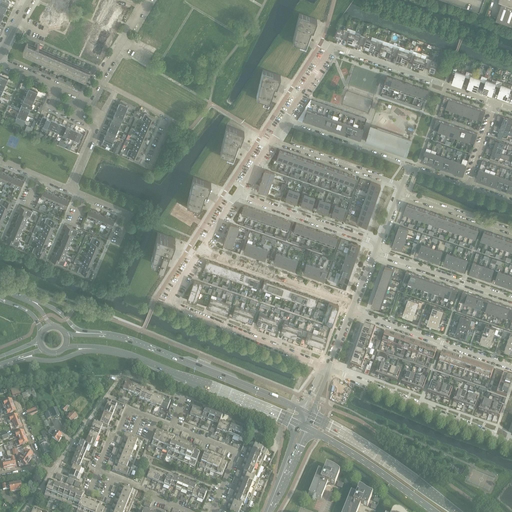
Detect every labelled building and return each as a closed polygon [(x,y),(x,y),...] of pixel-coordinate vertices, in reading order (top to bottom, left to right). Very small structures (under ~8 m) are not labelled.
[(442,0),(480,13),(484,0),(442,0)] [(511,0),(499,0),(499,2),(502,3),(496,21),(511,26),(511,25),(511,0)] [(317,20),(299,13),(299,14),(297,25),(299,25),(296,30),(295,29),(294,35),(296,36),(294,41),(300,43),(299,46),(305,48),(312,28),(313,29),(314,26),(313,26),(314,25),(315,25),(317,20)] [(343,30),(338,28),(335,38),(336,38),(336,37),(340,39),(340,40),(341,38),(344,39),(347,30),(344,29),(343,30)] [(350,31),(347,30),(344,39),(346,39),(346,42),(347,42),(347,41),(351,43),(355,34),(349,32),(350,31)] [(360,36),(355,34),(351,43),(352,44),(352,43),(355,44),(356,44),(356,45),(357,45),(358,43),(360,44),(363,36),(360,35),(360,36)] [(366,37),(363,36),(360,44),(363,45),(362,47),(363,48),(363,47),(367,48),(367,49),(368,49),(371,40),(366,38),(366,37)] [(377,50),(380,41),(380,39),(372,37),(371,40),(368,49),(369,49),(373,50),(372,51),(373,51),(374,49),(377,50)] [(383,42),(380,41),(377,50),(379,51),(379,53),(380,53),(384,54),(383,55),(384,55),(387,46),(382,44),(383,42)] [(35,43),(34,45),(34,46),(27,43),(23,52),(37,58),(86,79),(89,70),(41,49),(41,48),(42,48),(41,48),(42,46),(39,44),(35,43)] [(393,47),(387,46),(384,55),(385,55),(385,54),(388,55),(389,56),(389,57),(390,57),(390,55),(393,56),(396,47),(393,46),(393,47)] [(399,48),(396,47),(393,56),(396,57),(395,59),(396,59),(396,58),(400,60),(401,61),(404,51),(399,49),(399,48)] [(409,53),(404,51),(401,61),(401,60),(404,61),(406,62),(405,62),(406,63),(407,60),(410,61),(412,53),(409,52),(409,53)] [(416,54),(412,53),(410,61),(412,62),(411,64),(412,65),(413,64),(414,64),(416,65),(416,66),(417,66),(420,57),(415,55),(416,54)] [(425,59),(420,57),(417,66),(418,67),(418,66),(422,67),(422,68),(423,68),(423,66),(426,67),(429,59),(426,58),(425,59)] [(432,60),(429,59),(426,67),(429,68),(428,70),(429,70),(430,70),(433,71),(433,72),(434,72),(437,63),(431,61),(432,60)] [(458,84),(461,73),(456,71),(457,69),(454,68),(452,73),(455,74),(452,82),(458,84)] [(281,76),(263,69),(262,70),(263,70),(260,81),(262,81),(260,86),(259,85),(258,91),(260,92),(257,97),(264,99),(263,102),(268,104),(275,84),(277,85),(278,82),(277,82),(277,81),(278,81),(279,81),(281,76)] [(468,78),(470,72),(467,72),(466,75),(461,73),(458,84),(462,85),(465,77),(468,78)] [(473,88),(476,77),(471,76),(472,73),(470,72),(468,78),(470,79),(468,86),(473,88)] [(0,75),(0,82),(6,85),(8,79),(0,75)] [(483,82),(485,77),(482,76),(481,79),(476,77),(473,88),(477,90),(480,81),(483,82)] [(389,87),(392,78),(387,77),(384,85),(389,87)] [(488,93),(492,82),(487,80),(487,78),(485,77),(483,82),(485,83),(483,91),(488,93)] [(397,80),(392,78),(389,87),(394,89),(397,80)] [(402,82),(399,81),(397,80),(394,89),(399,91),(402,82)] [(498,87),(500,81),(497,80),(496,83),(492,82),(488,93),(492,94),(495,86),(498,87)] [(503,97),(507,86),(508,83),(503,81),(503,82),(500,81),(498,87),(501,88),(498,95),(503,97)] [(408,84),(402,82),(399,91),(405,93),(408,84)] [(413,86),(410,84),(408,84),(405,93),(410,94),(413,86)] [(511,90),(511,84),(511,88),(507,86),(503,97),(507,99),(510,90),(511,90)] [(418,87),(413,86),(410,94),(415,96),(418,87)] [(423,89),(420,88),(418,87),(415,96),(420,98),(423,89)] [(428,91),(423,89),(420,98),(425,100),(428,91)] [(450,98),(444,96),(441,106),(447,108),(447,107),(450,98)] [(455,100),(450,98),(447,107),(450,108),(452,109),(455,100)] [(35,105),(32,104),(24,100),(22,104),(31,108),(33,109),(35,105)] [(460,102),(455,100),(452,109),(450,108),(449,111),(452,112),(453,109),(457,111),(460,102)] [(465,104),(460,102),(457,111),(460,112),(462,112),(465,104)] [(465,104),(462,112),(460,112),(460,115),(462,116),(463,113),(467,114),(470,105),(465,104)] [(475,107),(470,105),(467,114),(471,116),(472,116),(475,107)] [(475,107),(472,116),(471,116),(470,118),(473,119),(473,117),(477,118),(480,109),(475,107)] [(486,111),(480,109),(477,118),(477,119),(482,120),(486,111)] [(306,110),(304,117),(303,119),(305,119),(305,120),(309,121),(312,112),(306,110)] [(317,114),(312,112),(309,121),(312,122),(314,122),(317,114)] [(145,113),(142,120),(145,121),(154,125),(156,119),(148,116),(148,115),(145,113)] [(322,115),(317,114),(314,122),(315,123),(319,124),(322,115)] [(327,117),(322,115),(319,124),(322,126),(322,125),(324,126),(327,117)] [(411,115),(407,126),(412,128),(416,117),(411,115)] [(502,122),(501,127),(505,129),(509,119),(498,115),(496,120),(502,122)] [(332,119),(327,117),(324,126),(326,126),(325,127),(329,128),(332,119)] [(337,121),(332,119),(329,128),(333,129),(334,129),(337,121)] [(436,119),(433,129),(439,131),(439,130),(442,121),(436,119)] [(145,121),(143,126),(152,130),(154,125),(145,121)] [(342,123),(337,121),(334,129),(336,130),(339,131),(342,123)] [(447,123),(442,121),(439,130),(442,131),(444,132),(447,123)] [(348,124),(342,123),(339,131),(343,133),(343,132),(345,133),(348,124)] [(447,123),(444,132),(442,131),(441,134),(444,135),(445,132),(449,133),(452,125),(447,123)] [(353,126),(348,124),(345,133),(346,133),(346,134),(350,135),(353,126)] [(457,126),(452,125),(449,133),(453,135),(454,135),(457,126)] [(505,129),(501,127),(495,125),(493,130),(499,132),(497,137),(502,138),(505,129)] [(152,130),(143,126),(141,131),(149,135),(152,130)] [(244,132),(226,126),(224,137),(226,138),(224,142),(223,142),(221,147),(223,148),(221,153),(227,155),(226,158),(232,160),(239,140),(241,141),(242,138),(242,139),(241,138),(241,137),(242,137),(242,138),(244,132)] [(358,128),(353,126),(350,135),(353,136),(355,136),(358,128)] [(462,128),(457,126),(454,135),(453,135),(452,137),(454,138),(455,136),(459,137),(462,128)] [(376,130),(372,128),(370,127),(365,140),(406,154),(411,140),(377,128),(376,130)] [(363,130),(358,128),(355,136),(356,137),(360,139),(363,130)] [(467,130),(462,128),(459,137),(463,138),(464,139),(467,130)] [(510,130),(505,129),(502,138),(506,140),(508,135),(511,136),(511,130),(510,130)] [(467,130),(464,139),(463,138),(462,141),(465,142),(466,139),(469,140),(469,141),(472,132),(467,130)] [(149,135),(141,131),(139,136),(147,139),(149,135)] [(478,134),(472,132),(469,141),(469,140),(469,141),(474,143),(478,134)] [(147,139),(139,136),(136,141),(145,144),(147,139)] [(495,145),(493,150),(497,151),(501,142),(490,138),(489,143),(495,145)] [(145,144),(136,141),(134,146),(143,149),(145,144)] [(509,150),(511,145),(501,142),(497,151),(502,153),(503,148),(509,150)] [(134,146),(132,150),(141,154),(143,149),(134,146)] [(493,150),(487,148),(485,152),(491,154),(489,160),(494,161),(497,151),(493,150)] [(141,154),(132,150),(129,149),(126,155),(130,157),(130,156),(138,159),(141,154)] [(283,151),(280,150),(276,160),(282,162),(285,153),(283,152),(283,151)] [(431,153),(425,151),(422,160),(424,160),(423,161),(427,162),(431,153)] [(507,155),(502,153),(497,151),(494,161),(498,163),(500,158),(506,160),(507,155)] [(287,153),(285,153),(282,162),(287,163),(290,154),(287,153)] [(436,155),(431,153),(427,162),(431,163),(432,163),(433,163),(436,155)] [(293,155),(290,154),(287,163),(292,165),(295,156),(293,156),(293,155)] [(441,157),(436,155),(433,163),(434,164),(438,166),(441,157)] [(297,157),(295,156),(292,165),(297,167),(300,157),(297,156),(297,157)] [(303,158),(300,157),(297,167),(302,169),(305,160),(303,159),(303,158)] [(446,158),(441,157),(438,166),(442,167),(442,166),(443,167),(446,158)] [(451,160),(446,158),(443,167),(444,167),(444,168),(448,169),(451,160)] [(307,160),(305,160),(302,169),(307,170),(310,161),(307,160)] [(453,170),(456,162),(451,160),(448,169),(452,171),(452,170),(453,170)] [(314,162),(310,161),(307,170),(312,172),(315,163),(313,163),(314,162)] [(458,173),(461,164),(456,162),(453,170),(454,171),(458,173)] [(317,164),(315,163),(312,172),(317,174),(321,164),(317,163),(317,164)] [(324,166),(321,164),(317,174),(323,176),(326,167),(324,166)] [(464,174),(467,166),(461,164),(458,173),(462,174),(464,174)] [(328,168),(326,167),(323,176),(328,178),(331,168),(328,167),(328,168)] [(334,169),(331,168),(328,178),(333,179),(336,170),(334,170),(334,169)] [(267,170),(265,170),(263,175),(273,178),(274,173),(267,170)] [(338,171),(336,170),(333,179),(338,181),(341,172),(338,170),(338,171)] [(477,179),(481,181),(484,172),(479,170),(476,178),(477,179)] [(9,174),(4,172),(0,181),(5,183),(8,175),(9,175),(9,174)] [(344,173),(341,172),(338,181),(343,183),(346,174),(344,173)] [(490,174),(484,172),(481,181),(485,182),(486,182),(487,182),(490,174)] [(348,175),(346,174),(343,183),(348,185),(351,175),(348,174),(348,175)] [(492,184),(495,175),(490,174),(487,182),(488,182),(487,183),(492,184)] [(13,177),(9,175),(8,175),(5,183),(10,185),(13,177)] [(273,178),(263,175),(261,180),(271,183),(273,178)] [(355,176),(351,175),(348,185),(353,187),(357,178),(354,177),(355,176)] [(500,177),(495,175),(492,184),(496,186),(496,185),(497,186),(500,177)] [(19,178),(14,176),(13,176),(13,177),(10,185),(15,187),(19,178)] [(211,183),(193,177),(193,178),(191,188),(193,189),(191,193),(190,193),(188,199),(190,199),(190,200),(188,204),(194,207),(193,210),(199,212),(206,192),(208,192),(209,190),(208,190),(207,190),(208,188),(209,189),(211,183)] [(505,179),(500,177),(497,186),(498,186),(502,188),(505,179)] [(24,181),(19,178),(15,187),(20,189),(24,181)] [(510,181),(505,179),(502,188),(506,189),(507,189),(510,181)] [(271,183),(261,180),(260,185),(269,189),(271,183)] [(381,185),(371,182),(369,187),(379,191),(381,185)] [(269,189),(260,185),(258,190),(258,191),(259,191),(267,194),(269,189)] [(379,191),(369,187),(367,192),(377,196),(379,191)] [(40,198),(46,200),(49,191),(44,189),(40,198)] [(294,191),(289,189),(286,199),(291,200),(294,191)] [(55,194),(49,191),(46,200),(51,202),(54,195),(55,194)] [(300,193),(294,191),(291,200),(296,202),(300,193)] [(377,196),(367,192),(366,198),(375,201),(377,196)] [(304,194),(301,204),(306,206),(310,196),(304,194)] [(59,197),(54,195),(51,202),(56,204),(59,197)] [(64,198),(59,196),(59,195),(59,197),(56,204),(61,206),(64,198)] [(315,198),(310,196),(306,206),(312,208),(315,198)] [(1,198),(0,200),(0,203),(1,204),(9,208),(10,208),(12,203),(1,198)] [(69,200),(64,198),(61,206),(66,209),(69,200)] [(375,201),(366,198),(364,203),(373,206),(375,201)] [(320,200),(316,209),(322,211),(325,202),(320,200)] [(325,202),(322,211),(327,213),(330,204),(325,202)] [(373,206),(364,203),(362,208),(372,211),(373,206)] [(1,204),(0,205),(0,209),(7,213),(9,208),(1,204)] [(249,207),(244,205),(241,214),(246,216),(249,207)] [(335,205),(332,215),(337,216),(340,207),(335,205)] [(412,206),(409,205),(407,205),(404,213),(409,215),(412,206)] [(416,207),(412,206),(409,215),(414,217),(417,208),(415,208),(416,207)] [(22,207),(20,210),(19,212),(20,212),(29,216),(30,217),(33,211),(22,207)] [(254,209),(249,207),(246,216),(251,218),(254,209)] [(346,209),(340,207),(337,216),(342,218),(346,209)] [(86,217),(91,219),(95,211),(90,208),(86,217)] [(372,211),(362,208),(360,213),(370,216),(372,211)] [(423,209),(419,208),(419,209),(417,208),(414,217),(419,219),(423,209)] [(260,211),(256,210),(254,209),(251,218),(257,220),(260,211)] [(426,211),(423,209),(419,219),(424,221),(427,212),(426,211)] [(100,213),(95,211),(91,219),(96,221),(99,214),(100,214),(100,213)] [(265,213),(260,211),(257,220),(262,221),(265,213)] [(29,216),(20,212),(18,217),(27,221),(29,216)] [(433,213),(429,212),(427,212),(424,221),(429,222),(433,213)] [(270,214),(267,213),(265,213),(262,221),(267,223),(270,214)] [(370,216),(360,213),(359,218),(368,221),(370,216)] [(436,214),(433,213),(429,222),(435,224),(438,215),(436,215),(436,214)] [(104,216),(100,214),(99,214),(96,221),(101,224),(104,216)] [(275,216),(270,214),(267,223),(272,225),(275,216)] [(110,217),(105,215),(104,216),(101,224),(106,226),(110,217)] [(443,217),(440,215),(439,216),(438,215),(435,224),(440,226),(443,217)] [(280,218),(277,217),(275,216),(272,225),(277,227),(280,218)] [(18,217),(16,222),(17,223),(25,226),(27,221),(18,217)] [(47,217),(45,222),(44,223),(46,223),(55,227),(56,227),(58,222),(47,217)] [(115,219),(110,217),(106,226),(111,228),(115,219)] [(446,218),(443,217),(440,226),(445,228),(448,219),(446,218)] [(285,220),(280,218),(277,227),(282,228),(285,220)] [(368,221),(359,218),(357,223),(366,227),(368,221)] [(449,232),(450,230),(453,220),(450,219),(450,220),(448,219),(445,228),(444,230),(449,232)] [(290,221),(287,220),(285,220),(282,228),(287,230),(290,221)] [(456,221),(453,220),(450,230),(455,231),(458,222),(456,222),(456,221)] [(460,223),(458,222),(455,231),(460,233),(463,224),(460,223)] [(17,223),(15,227),(15,228),(22,231),(25,226),(17,223)] [(46,223),(44,228),(53,232),(55,227),(46,223)] [(239,226),(230,223),(228,229),(237,232),(239,226)] [(293,232),(298,234),(301,225),(296,223),(293,232)] [(467,225),(463,224),(460,233),(465,235),(468,226),(466,225),(467,225)] [(306,227),(303,226),(301,225),(298,234),(303,236),(306,227)] [(67,226),(66,230),(65,231),(65,232),(66,231),(74,235),(76,236),(78,231),(67,226)] [(409,229),(399,226),(397,231),(407,235),(409,229)] [(470,227),(468,226),(465,235),(470,237),(474,227),(470,226),(470,227)] [(14,227),(12,232),(20,236),(22,231),(15,228),(15,227),(14,227)] [(311,229),(306,227),(303,236),(308,238),(311,229)] [(477,228),(474,227),(470,237),(476,239),(479,230),(477,229),(477,228)] [(53,232),(44,228),(42,233),(50,236),(50,237),(51,237),(53,232)] [(237,232),(228,229),(227,234),(235,237),(237,232)] [(317,231),(313,230),(311,229),(308,238),(313,239),(317,231)] [(66,231),(65,232),(63,236),(72,240),(74,235),(66,231)] [(322,232),(317,231),(313,239),(319,241),(322,232)] [(407,235),(397,231),(396,236),(405,240),(407,235)] [(481,240),(486,242),(489,233),(486,232),(484,231),(481,240)] [(12,232),(10,237),(9,237),(18,241),(18,240),(20,236),(12,232)] [(163,267),(170,248),(170,247),(172,248),(173,245),(172,245),(172,244),(173,244),(175,238),(157,232),(157,233),(151,259),(158,262),(157,265),(163,267)] [(327,234),(324,233),(322,232),(319,241),(324,243),(327,234)] [(50,236),(42,233),(40,238),(48,241),(50,237),(50,236)] [(489,233),(486,242),(491,244),(494,235),(492,234),(493,234),(489,233)] [(235,237),(227,234),(225,239),(234,242),(235,237)] [(332,236),(327,234),(324,243),(329,245),(332,236)] [(496,236),(494,235),(491,244),(496,246),(500,236),(496,235),(496,236)] [(18,241),(9,237),(10,237),(9,236),(8,238),(7,242),(18,247),(20,241),(18,240),(18,241)] [(72,240),(63,236),(61,242),(62,242),(70,245),(72,240)] [(337,238),(332,236),(329,245),(334,247),(337,238)] [(405,240),(396,236),(394,242),(403,245),(405,240)] [(503,237),(500,236),(496,246),(501,247),(504,239),(503,238),(503,237)] [(90,242),(92,243),(92,242),(101,246),(100,246),(101,247),(103,241),(92,237),(90,242)] [(48,241),(40,238),(38,243),(47,247),(49,242),(48,241)] [(234,242),(225,239),(223,244),(232,247),(234,242)] [(506,239),(504,239),(501,247),(506,249),(510,240),(506,239)] [(62,242),(60,246),(60,247),(68,250),(70,245),(62,242)] [(92,242),(92,243),(90,247),(98,251),(100,246),(101,246),(92,242)] [(351,242),(349,248),(358,251),(359,246),(351,242)] [(403,245),(394,242),(392,247),(401,250),(403,245)] [(47,247),(38,243),(36,248),(44,252),(45,252),(47,247)] [(244,252),(249,253),(252,245),(247,243),(244,252)] [(257,246),(252,245),(249,253),(254,255),(257,246)] [(418,254),(424,256),(427,247),(422,245),(418,254)] [(60,247),(60,246),(59,246),(57,251),(66,255),(68,250),(60,247)] [(262,248),(257,246),(254,255),(259,257),(262,248)] [(36,248),(34,247),(32,253),(43,257),(45,252),(44,252),(36,248)] [(98,251),(90,247),(88,252),(95,256),(96,256),(98,251)] [(428,258),(432,248),(427,247),(424,256),(429,258),(428,258)] [(268,250),(262,248),(259,257),(265,259),(268,250)] [(358,251),(349,248),(347,253),(356,256),(358,251)] [(434,260),(437,250),(432,248),(428,258),(429,258),(434,260)] [(442,252),(437,250),(434,260),(439,262),(442,252)] [(57,251),(55,256),(64,260),(66,255),(57,251)] [(95,256),(88,252),(86,257),(93,261),(93,260),(95,256)] [(279,264),(282,255),(277,253),(273,262),(279,264)] [(356,256),(347,253),(345,258),(354,261),(356,256)] [(444,263),(449,265),(452,255),(447,254),(444,263)] [(287,257),(282,255),(279,264),(284,266),(287,257)] [(457,257),(452,255),(449,265),(454,267),(457,257)] [(64,260),(55,256),(54,257),(52,261),(63,266),(66,260),(64,260)] [(93,261),(86,257),(83,262),(92,266),(94,261),(93,260),(93,261)] [(292,259),(287,257),(284,266),(289,267),(292,259)] [(463,259),(457,257),(454,267),(459,269),(463,259)] [(354,261),(345,258),(344,263),(352,266),(354,261)] [(297,260),(292,259),(289,267),(294,269),(297,260)] [(468,261),(463,259),(459,269),(465,270),(468,261)] [(207,261),(208,260),(207,260),(204,269),(209,271),(212,262),(211,261),(211,262),(207,261)] [(83,262),(81,267),(90,271),(92,266),(83,262)] [(212,263),(213,262),(212,262),(209,271),(213,273),(217,263),(216,263),(216,264),(212,263)] [(217,264),(217,263),(213,273),(218,274),(222,265),(221,265),(217,264)] [(352,266),(344,263),(342,268),(351,271),(352,266)] [(475,274),(478,265),(473,263),(470,272),(475,274)] [(303,272),(309,274),(312,265),(306,264),(303,272)] [(222,266),(222,265),(218,274),(223,276),(226,267),(226,266),(225,267),(222,266)] [(317,267),(312,265),(309,274),(314,276),(317,267)] [(483,266),(478,265),(475,274),(480,276),(483,266)] [(89,277),(91,271),(90,271),(81,267),(80,266),(77,272),(89,277)] [(489,268),(483,266),(480,276),(485,278),(489,268)] [(227,268),(227,267),(226,267),(223,276),(228,278),(231,268),(230,269),(227,268)] [(322,269),(317,267),(314,276),(319,278),(322,269)] [(385,267),(383,272),(393,275),(392,276),(395,277),(396,274),(393,273),(395,270),(385,267)] [(232,269),(231,268),(228,278),(233,279),(236,270),(235,270),(235,271),(232,269)] [(351,271),(342,268),(340,273),(349,276),(351,271)] [(494,270),(489,268),(485,278),(490,279),(494,270)] [(327,271),(322,269),(319,278),(324,280),(327,271)] [(237,271),(237,270),(236,270),(233,279),(238,281),(241,272),(240,272),(237,271)] [(409,283),(409,282),(412,273),(406,271),(403,281),(409,283)] [(241,273),(242,272),(241,272),(238,281),(242,283),(246,273),(245,273),(245,274),(241,273)] [(393,275),(383,272),(382,276),(391,280),(392,276),(393,275)] [(495,281),(500,283),(504,273),(498,272),(495,281)] [(246,274),(246,273),(242,283),(247,285),(251,275),(250,275),(250,276),(246,274)] [(349,276),(340,273),(338,278),(347,281),(349,276)] [(417,275),(412,273),(409,282),(412,283),(414,284),(417,275)] [(509,275),(504,273),(500,283),(505,285),(509,275)] [(251,276),(251,275),(247,285),(252,286),(255,277),(254,277),(251,276)] [(422,277),(417,275),(414,284),(412,283),(411,286),(414,287),(415,284),(419,286),(422,277)] [(391,280),(382,276),(380,281),(389,284),(389,286),(391,287),(392,284),(390,283),(391,280)] [(257,288),(260,279),(260,278),(259,279),(256,278),(256,277),(255,277),(252,286),(257,288)] [(427,279),(422,277),(419,286),(423,287),(424,287),(427,279)] [(347,281),(338,278),(336,284),(345,287),(347,281)] [(432,280),(427,279),(424,287),(423,287),(422,290),(424,290),(425,288),(429,289),(432,280)] [(194,280),(194,281),(193,285),(192,284),(192,285),(201,288),(203,283),(194,280)] [(261,289),(266,291),(269,282),(269,281),(269,282),(265,281),(265,280),(264,280),(261,289)] [(437,282),(432,280),(429,289),(433,290),(434,291),(437,282)] [(389,284),(380,281),(378,286),(388,289),(389,286),(389,284)] [(273,284),(271,283),(270,283),(270,282),(269,282),(266,291),(271,293),(274,283),(273,284)] [(442,284),(437,282),(434,291),(433,290),(432,293),(435,294),(436,291),(439,293),(442,284)] [(278,286),(276,285),(275,284),(274,283),(271,293),(276,294),(279,285),(278,285),(278,286)] [(447,286),(442,284),(439,293),(443,294),(444,294),(447,286)] [(201,288),(192,285),(192,286),(193,286),(191,290),(191,289),(190,290),(200,293),(201,288)] [(283,287),(281,286),(280,286),(280,285),(279,285),(276,294),(281,296),(284,287),(283,287)] [(388,289),(378,286),(377,291),(386,294),(386,296),(388,296),(389,294),(387,293),(388,289)] [(449,296),(453,287),(447,286),(444,294),(443,294),(442,297),(445,298),(449,299),(449,297),(449,296)] [(288,289),(286,288),(284,288),(285,287),(284,287),(281,296),(285,298),(289,288),(288,288),(288,289)] [(454,301),(456,294),(458,289),(453,287),(449,296),(449,297),(449,299),(448,299),(454,301)] [(293,291),(291,290),(289,289),(289,288),(285,298),(290,299),(294,290),(293,290),(293,291)] [(200,293),(190,290),(190,291),(191,291),(190,294),(189,294),(189,295),(198,298),(200,293)] [(297,292),(295,291),(294,291),(294,290),(290,299),(295,301),(298,292),(297,292)] [(386,294),(377,291),(375,296),(384,299),(386,296),(386,294)] [(465,303),(466,302),(465,302),(468,293),(463,291),(460,301),(465,303)] [(302,294),(300,293),(299,293),(299,292),(298,292),(295,301),(300,303),(303,294),(303,293),(302,294)] [(473,295),(468,293),(465,302),(466,302),(469,303),(470,303),(473,295)] [(307,296),(305,295),(304,294),(303,294),(300,303),(305,305),(308,295),(307,295),(307,296)] [(198,298),(189,295),(189,296),(189,297),(188,299),(187,299),(187,300),(196,303),(198,298)] [(312,297),(310,297),(309,296),(309,295),(308,295),(305,305),(310,306),(313,297),(312,297)] [(479,296),(473,295),(470,303),(469,303),(468,306),(471,307),(472,304),(476,305),(479,296)] [(384,299),(375,296),(373,300),(383,304),(382,305),(385,306),(386,303),(383,302),(384,299)] [(481,307),(484,298),(479,296),(476,305),(475,308),(478,309),(479,307),(481,307)] [(217,310),(221,301),(222,298),(217,297),(216,299),(213,309),(214,308),(216,309),(217,309),(217,310)] [(317,299),(315,298),(313,298),(314,297),(313,297),(310,306),(315,308),(318,299),(317,298),(317,299)] [(208,307),(209,307),(211,307),(212,308),(212,309),(213,309),(216,299),(211,298),(208,307)] [(405,304),(404,307),(411,309),(414,300),(408,298),(406,305),(405,304)] [(486,309),(489,300),(484,298),(481,307),(479,307),(478,309),(481,310),(482,308),(486,309)] [(231,309),(232,305),(231,304),(231,302),(226,300),(226,303),(222,312),(223,312),(227,313),(226,314),(227,314),(229,309),(231,309)] [(383,304),(373,300),(372,306),(381,309),(382,305),(383,304)] [(419,302),(414,300),(411,309),(418,311),(418,309),(417,309),(419,302)] [(494,302),(489,300),(486,309),(489,310),(491,311),(494,302)] [(226,303),(221,301),(217,310),(218,311),(218,310),(222,311),(222,312),(226,303)] [(499,304),(494,302),(491,311),(489,310),(489,313),(491,314),(492,311),(496,312),(499,304)] [(329,303),(327,308),(337,311),(337,310),(336,310),(338,306),(338,307),(339,306),(329,303)] [(504,305),(499,304),(496,312),(500,314),(501,314),(504,305)] [(509,307),(504,305),(501,314),(500,314),(499,316),(502,317),(502,315),(506,316),(509,307)] [(232,315),(233,316),(233,315),(236,316),(236,317),(237,317),(240,308),(235,306),(232,315)] [(411,309),(404,307),(403,309),(405,310),(402,316),(408,318),(411,309)] [(429,313),(428,315),(435,318),(438,309),(433,307),(431,314),(429,313)] [(245,309),(240,308),(237,317),(238,317),(241,318),(241,319),(242,319),(245,309)] [(337,311),(327,308),(326,312),(335,316),(335,315),(335,313),(336,311),(337,311)] [(250,311),(245,309),(242,319),(243,318),(244,319),(246,320),(246,321),(250,311)] [(418,311),(411,309),(408,318),(413,320),(415,313),(417,314),(418,311)] [(444,311),(438,309),(435,318),(442,320),(443,318),(441,317),(444,311)] [(255,313),(250,311),(246,321),(247,321),(247,320),(249,320),(251,321),(251,322),(255,313)] [(261,326),(264,316),(265,314),(260,312),(256,324),(257,324),(257,323),(261,325),(260,325),(261,326)] [(335,316),(326,312),(324,317),(333,320),(334,320),(333,320),(334,317),(334,316),(335,316)] [(435,318),(428,315),(428,318),(429,318),(427,325),(432,327),(435,318)] [(269,318),(264,316),(261,326),(262,326),(262,325),(265,326),(265,327),(266,327),(269,318)] [(333,320),(324,317),(322,322),(332,326),(332,325),(331,324),(333,321),(333,320)] [(457,323),(456,325),(463,327),(466,318),(461,317),(459,323),(457,323)] [(274,320),(269,318),(266,327),(267,327),(270,328),(270,329),(271,329),(274,320)] [(442,320),(435,318),(432,327),(438,328),(440,322),(441,322),(442,320)] [(472,320),(466,318),(463,327),(470,330),(471,327),(469,327),(472,320)] [(279,321),(274,320),(271,329),(272,328),(275,330),(276,331),(279,321)] [(285,334),(288,325),(289,322),(284,321),(280,332),(281,333),(281,332),(285,333),(285,334)] [(293,326),(288,325),(285,334),(286,334),(290,335),(289,335),(290,336),(293,326)] [(365,325),(363,330),(374,333),(375,328),(365,325)] [(463,327),(456,325),(456,327),(457,328),(455,334),(460,336),(463,327)] [(482,331),(481,334),(488,336),(491,327),(485,325),(483,332),(482,331)] [(298,328),(293,326),(290,336),(291,336),(291,335),(294,336),(294,337),(295,337),(298,328)] [(470,330),(463,327),(460,336),(465,338),(468,332),(469,332),(470,330)] [(496,329),(491,327),(488,336),(495,338),(495,336),(494,336),(496,329)] [(303,330),(298,328),(295,337),(295,338),(296,337),(299,338),(299,339),(300,339),(303,330)] [(374,333),(363,330),(361,335),(372,339),(374,333)] [(304,341),(305,341),(305,340),(308,341),(309,341),(309,342),(313,333),(308,331),(304,341)] [(317,335),(313,333),(309,342),(310,343),(310,342),(314,343),(313,344),(314,344),(317,335)] [(390,335),(385,333),(382,342),(387,344),(390,335)] [(488,336),(481,334),(480,336),(482,336),(479,343),(485,345),(488,336)] [(322,336),(317,335),(314,344),(315,344),(319,345),(318,346),(319,346),(322,336)] [(372,339),(361,335),(360,340),(370,344),(372,339)] [(396,336),(390,335),(387,344),(392,345),(396,336)] [(327,338),(322,336),(319,346),(320,346),(320,345),(321,346),(323,347),(324,348),(327,338)] [(401,338),(396,336),(392,345),(397,347),(401,338)] [(495,338),(488,336),(485,345),(490,347),(492,340),(494,341),(495,338)] [(401,338),(397,347),(397,349),(402,351),(403,349),(406,340),(401,338)] [(370,344),(360,340),(358,345),(368,349),(370,344)] [(411,342),(406,340),(403,349),(408,351),(411,342)] [(416,343),(411,342),(408,351),(413,352),(416,343)] [(421,345),(416,343),(413,352),(418,354),(421,345)] [(368,349),(358,345),(356,350),(366,354),(368,349)] [(426,347),(421,345),(418,354),(423,356),(426,347)] [(431,349),(426,347),(423,356),(428,358),(431,349)] [(437,351),(431,349),(428,358),(433,360),(437,351)] [(366,354),(356,350),(354,355),(365,359),(366,354)] [(439,361),(444,363),(447,354),(442,352),(439,361)] [(452,356),(447,354),(444,363),(449,365),(452,356)] [(365,359),(354,355),(353,360),(363,364),(365,359)] [(457,358),(452,356),(449,365),(454,367),(457,358)] [(462,360),(457,358),(454,367),(459,369),(462,360)] [(363,364),(353,360),(351,366),(361,369),(363,364)] [(467,361),(462,360),(459,369),(464,370),(467,361)] [(473,363),(467,361),(464,370),(469,372),(473,363)] [(376,375),(381,376),(385,366),(386,364),(380,362),(376,375)] [(478,365),(473,363),(469,372),(475,374),(478,365)] [(483,367),(478,365),(475,374),(480,376),(483,367)] [(390,368),(385,366),(381,376),(386,378),(390,368)] [(488,368),(483,367),(480,376),(485,377),(488,368)] [(395,370),(390,368),(386,378),(391,380),(395,370)] [(493,370),(488,368),(485,377),(490,379),(493,370)] [(395,370),(391,380),(397,382),(400,371),(395,370)] [(407,385),(411,373),(406,371),(402,384),(407,385)] [(412,387),(416,377),(417,374),(411,373),(407,385),(412,387)] [(511,375),(504,373),(502,378),(511,381),(511,375)] [(421,379),(416,377),(412,387),(417,389),(421,379)] [(511,381),(502,378),(500,383),(510,387),(511,381)] [(426,380),(421,379),(417,389),(422,391),(426,380)] [(129,392),(132,384),(126,381),(123,390),(129,392)] [(431,382),(428,392),(428,393),(433,394),(437,384),(431,382)] [(510,387),(500,383),(498,388),(509,392),(510,387)] [(138,386),(132,384),(129,392),(134,394),(138,386)] [(442,386),(437,384),(433,394),(438,396),(442,386)] [(143,388),(138,386),(134,394),(140,396),(140,397),(143,390),(143,388)] [(447,388),(442,386),(438,396),(443,398),(447,388)] [(17,395),(20,394),(19,388),(10,389),(13,396),(15,396),(17,395)] [(452,389),(447,388),(443,398),(449,400),(452,389)] [(509,392),(498,388),(496,394),(507,397),(509,392)] [(148,392),(143,390),(140,397),(140,396),(139,398),(145,401),(148,392)] [(464,405),(467,395),(468,392),(463,390),(462,393),(458,403),(464,405)] [(453,401),(458,403),(462,393),(457,391),(453,401)] [(148,392),(145,401),(150,403),(154,395),(148,392)] [(473,394),(472,396),(469,407),(474,409),(478,396),(473,394)] [(154,395),(150,403),(156,405),(159,397),(154,395)] [(467,395),(464,405),(469,407),(472,396),(467,395)] [(165,399),(159,397),(156,405),(161,407),(165,399)] [(14,405),(13,402),(12,402),(11,399),(6,401),(5,400),(1,401),(4,409),(14,405)] [(171,401),(165,399),(161,407),(167,410),(171,401)] [(479,410),(484,412),(488,402),(482,400),(479,410)] [(115,410),(117,404),(109,401),(106,407),(115,410)] [(488,402),(484,412),(489,414),(493,404),(488,402)] [(498,405),(493,404),(489,414),(494,416),(498,405)] [(16,411),(14,408),(15,408),(14,405),(4,409),(5,411),(4,411),(5,415),(16,411)] [(503,407),(498,405),(494,416),(500,418),(503,407)] [(106,407),(104,412),(113,416),(115,410),(106,407)] [(190,415),(195,417),(199,409),(193,407),(190,415)] [(35,408),(26,412),(28,416),(37,413),(35,408)] [(60,415),(57,408),(51,410),(54,417),(60,415)] [(199,409),(195,417),(202,420),(202,418),(205,411),(199,409)] [(205,411),(202,418),(208,420),(211,411),(205,409),(205,411)] [(217,414),(211,411),(208,420),(213,422),(217,414)] [(72,412),(70,414),(66,418),(72,424),(78,417),(72,412)] [(104,412),(102,418),(110,421),(113,416),(104,412)] [(217,414),(213,422),(219,424),(220,421),(223,416),(217,414)] [(12,421),(13,423),(20,421),(19,418),(18,418),(17,415),(9,418),(11,422),(12,421)] [(100,423),(99,424),(103,425),(108,427),(110,421),(102,418),(100,423)] [(20,421),(13,423),(14,426),(12,426),(14,430),(22,427),(20,424),(21,424),(20,421)] [(94,421),(92,427),(101,431),(103,425),(99,424),(100,423),(94,421)] [(219,424),(217,430),(222,432),(225,423),(220,421),(219,424)] [(231,425),(225,423),(222,432),(228,434),(231,425)] [(237,428),(231,425),(228,434),(234,436),(237,428)] [(92,427),(90,433),(98,436),(101,431),(92,427)] [(62,436),(51,428),(48,433),(53,436),(52,438),(59,443),(61,439),(61,438),(62,436)] [(243,430),(237,428),(234,436),(239,439),(243,430)] [(248,432),(243,430),(239,439),(245,441),(248,432)] [(18,437),(19,439),(26,436),(25,433),(24,434),(23,431),(15,434),(17,437),(18,437)] [(157,448),(162,435),(163,432),(161,431),(160,434),(156,433),(151,446),(157,448)] [(90,433),(88,438),(96,442),(98,436),(90,433)] [(165,436),(162,435),(157,448),(163,450),(168,437),(169,434),(166,433),(165,436)] [(168,437),(163,450),(168,452),(173,440),(175,436),(172,435),(171,439),(168,437)] [(26,436),(19,439),(16,440),(17,443),(16,443),(17,447),(28,443),(26,440),(27,439),(26,436)] [(128,441),(125,439),(124,442),(127,443),(140,448),(143,442),(142,442),(143,440),(134,436),(133,438),(130,437),(128,441)] [(85,444),(89,445),(94,448),(96,442),(88,438),(85,444)] [(168,452),(166,456),(172,458),(177,445),(174,444),(175,441),(173,440),(168,452)] [(50,453),(46,441),(39,443),(44,456),(50,453)] [(80,442),(78,447),(86,451),(89,445),(85,444),(80,442)] [(177,445),(172,458),(177,460),(183,447),(180,446),(181,443),(178,442),(177,445)] [(126,446),(123,445),(122,447),(125,449),(138,454),(140,448),(127,443),(126,446)] [(268,450),(252,443),(251,446),(254,447),(253,450),(266,455),(268,450)] [(183,447),(177,460),(183,462),(188,450),(185,448),(187,445),(184,444),(183,447)] [(190,446),(188,450),(183,462),(188,465),(194,452),(191,451),(192,447),(190,446)] [(78,447),(76,453),(84,456),(86,451),(78,447)] [(195,448),(194,452),(188,465),(195,467),(200,454),(196,453),(198,450),(195,448)] [(124,452),(121,451),(120,453),(123,454),(136,459),(138,454),(125,449),(124,452)] [(266,455),(253,450),(249,449),(248,452),(252,453),(251,456),(263,461),(266,455)] [(25,453),(24,455),(30,460),(32,457),(31,457),(33,454),(26,450),(24,453),(25,453)] [(206,451),(205,452),(199,467),(205,469),(210,456),(207,455),(208,452),(206,451)] [(76,453),(73,459),(82,462),(84,456),(76,453)] [(211,453),(210,456),(205,469),(210,471),(215,459),(212,457),(214,454),(211,453)] [(122,457),(118,456),(117,459),(121,460),(133,465),(136,459),(123,454),(122,457)] [(30,460),(24,455),(22,458),(21,457),(19,460),(26,465),(28,462),(29,463),(30,460)] [(218,460),(219,456),(217,455),(215,459),(210,471),(216,474),(221,461),(218,460)] [(263,461),(251,456),(247,455),(246,457),(250,458),(248,461),(261,467),(263,461)] [(221,461),(216,474),(222,476),(227,463),(224,462),(225,458),(222,457),(221,461)] [(73,459),(71,464),(73,465),(80,468),(80,467),(82,462),(73,459)] [(6,460),(2,460),(4,469),(7,468),(7,469),(10,468),(8,460),(6,461),(6,460)] [(119,463),(116,462),(115,464),(118,465),(131,471),(133,465),(121,460),(119,463)] [(247,464),(246,467),(259,472),(261,467),(248,461),(245,460),(244,463),(247,464)] [(73,465),(71,471),(79,474),(82,475),(84,469),(80,467),(80,468),(73,465)] [(117,469),(114,467),(113,470),(129,476),(131,471),(118,465),(117,469)] [(329,466),(328,465),(326,465),(323,472),(318,470),(308,494),(321,499),(328,483),(334,485),(339,473),(338,472),(337,470),(335,469),(334,468),(332,468),(331,467),(329,466)] [(259,472),(246,467),(243,466),(242,468),(245,470),(244,473),(257,478),(259,472)] [(146,481),(152,483),(153,481),(156,472),(150,470),(146,481)] [(77,480),(79,474),(71,471),(69,477),(77,480)] [(162,474),(156,472),(153,481),(158,483),(162,474)] [(258,485),(260,479),(257,478),(244,473),(243,475),(246,477),(245,480),(258,485)] [(167,477),(162,474),(158,483),(164,485),(167,477)] [(173,479),(167,477),(164,485),(170,487),(170,485),(173,479)] [(179,479),(174,477),(173,479),(170,485),(176,488),(179,479)] [(255,490),(258,485),(245,480),(242,478),(241,481),(244,482),(243,485),(255,490)] [(185,481),(179,479),(176,488),(182,490),(185,481)] [(44,495),(50,498),(55,485),(56,485),(57,482),(54,481),(53,484),(49,483),(44,495)] [(191,484),(185,481),(182,490),(187,492),(191,484)] [(22,490),(21,485),(20,482),(0,486),(1,491),(10,489),(11,492),(22,490)] [(59,486),(56,485),(55,485),(50,498),(56,500),(61,487),(62,484),(60,483),(59,486)] [(191,484),(187,492),(190,493),(189,495),(192,496),(193,494),(196,488),(196,486),(191,484)] [(243,485),(239,484),(238,486),(242,488),(240,491),(253,496),(255,490),(243,485)] [(64,488),(61,487),(56,500),(61,502),(67,489),(68,486),(65,485),(64,488)] [(70,491),(67,489),(61,502),(67,505),(72,492),(74,488),(71,487),(70,491)] [(123,490),(120,489),(119,491),(122,493),(135,498),(138,492),(125,487),(123,490)] [(362,488),(361,488),(360,487),(359,487),(356,494),(351,492),(342,511),(357,511),(360,505),(367,507),(372,494),(369,493),(367,492),(365,491),(364,490),(363,489),(362,488)] [(201,490),(196,488),(193,494),(192,496),(198,498),(201,490)] [(75,493),(72,492),(67,505),(73,507),(78,494),(79,491),(77,490),(75,493)] [(207,492),(201,490),(198,498),(203,501),(207,492)] [(253,496),(240,491),(237,490),(236,492),(239,493),(238,496),(251,502),(253,496)] [(81,495),(78,494),(73,507),(78,509),(83,496),(85,493),(82,492),(81,495)] [(121,496),(118,494),(117,497),(120,498),(133,503),(135,498),(122,493),(121,496)] [(251,502),(238,496),(235,495),(234,498),(237,499),(236,502),(247,506),(247,507),(249,508),(251,502)] [(84,500),(86,497),(83,496),(78,509),(76,511),(83,511),(87,501),(84,500)] [(87,502),(87,501),(83,511),(89,511),(93,504),(90,503),(91,499),(89,498),(87,502)] [(119,501),(116,500),(115,502),(118,504),(131,509),(133,503),(120,498),(119,501)] [(95,505),(97,501),(94,500),(93,504),(89,511),(95,511),(98,506),(95,505)] [(236,502),(233,501),(231,500),(230,503),(233,504),(232,507),(244,511),(247,507),(247,506),(236,502)] [(100,503),(98,506),(95,511),(103,511),(105,508),(101,507),(102,504),(100,503)]
